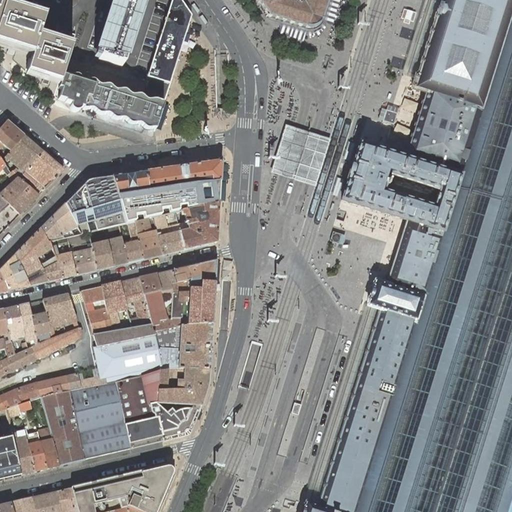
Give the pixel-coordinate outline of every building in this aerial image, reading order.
[(0,0),(0,43),(32,54),(37,37),(43,20),(4,8),(6,0),(0,0)] [(192,15),(181,0),(171,0),(152,62),(146,82),(132,77),(131,80),(67,59),(62,74),(60,83),(58,89),(61,90),(58,99),(64,101),(65,103),(70,105),(70,107),(70,109),(72,111),(74,112),(77,112),(79,111),(80,109),(82,109),(83,109),(83,110),(91,110),(93,111),(98,114),(99,115),(104,114),(107,115),(109,116),(112,119),(116,120),(123,121),(131,125),(138,125),(140,125),(146,130),(150,130),(154,129),(155,130),(192,15)] [(111,0),(96,48),(101,50),(102,47),(99,46),(103,34),(106,35),(108,30),(104,28),(108,16),(112,18),(114,12),(110,11),(113,0),(116,0),(117,0),(111,0)] [(101,50),(99,59),(116,64),(122,66),(143,0),(117,0),(116,0),(113,0),(110,11),(114,12),(112,18),(108,16),(104,28),(108,30),(106,35),(103,34),(99,46),(102,47),(101,50)] [(321,21),(327,0),(261,0),(258,2),(268,17),(306,29),(307,29),(308,29),(309,29),(311,29),(312,29),(314,29),(315,28),(316,27),(318,26),(319,25),(320,24),(321,22),(321,21)] [(306,502),(302,511),(511,511),(511,0),(440,0),(437,10),(424,54),(417,76),(415,76),(411,87),(424,90),(403,156),(359,143),(353,164),(352,163),(351,168),(352,168),(349,176),(348,176),(347,180),(348,181),(341,201),(355,205),(366,209),(406,221),(397,252),(395,258),(394,261),(390,275),(388,281),(387,285),(381,283),(375,281),(371,294),(367,306),(370,307),(373,308),(379,310),(373,329),(368,346),(364,359),(362,363),(345,420),(342,429),(338,441),(332,462),(320,499),(318,506),(306,502)] [(71,46),(72,44),(74,36),(62,33),(61,36),(59,43),(57,43),(48,40),(37,37),(32,54),(27,72),(60,83),(62,74),(67,59),(70,50),(73,51),(74,47),(71,46)] [(397,114),(386,110),(382,121),(394,125),(397,114)] [(0,143),(1,143),(8,149),(5,152),(8,155),(11,151),(24,136),(7,121),(0,128),(0,143)] [(315,188),(330,140),(327,139),(321,137),(314,135),(298,130),(281,125),(266,173),(283,178),(291,180),(299,183),(306,185),(313,187),(315,188)] [(8,155),(6,157),(11,162),(13,159),(21,166),(18,170),(24,176),(43,152),(24,136),(11,151),(8,155)] [(63,169),(43,152),(24,176),(35,185),(31,189),(39,196),(43,192),(64,171),(63,169)] [(5,165),(2,161),(0,157),(0,170),(2,169),(7,175),(11,172),(5,165)] [(177,188),(220,181),(221,161),(160,170),(112,177),(118,197),(129,196),(128,191),(136,190),(137,195),(149,194),(162,191),(177,188)] [(24,176),(18,170),(15,169),(13,171),(19,178),(19,179),(24,176)] [(13,171),(11,172),(7,175),(14,182),(0,195),(9,205),(20,215),(39,196),(31,189),(19,179),(19,178),(13,171)] [(126,224),(118,197),(112,177),(88,180),(65,204),(81,234),(99,230),(103,229),(114,227),(119,225),(126,224)] [(129,196),(118,197),(126,224),(128,223),(134,222),(149,218),(182,210),(219,202),(220,181),(177,188),(162,191),(149,194),(137,195),(129,196)] [(0,212),(9,205),(0,195),(0,212)] [(219,202),(182,210),(183,214),(185,214),(187,221),(188,223),(191,229),(180,231),(162,235),(161,232),(158,233),(159,236),(163,256),(216,243),(217,242),(219,202)] [(64,239),(81,234),(65,204),(52,217),(64,239)] [(55,241),(64,239),(52,217),(41,228),(48,243),(50,242),(55,241)] [(149,218),(134,222),(143,260),(163,256),(159,236),(158,233),(157,230),(152,231),(149,218)] [(123,244),(127,263),(143,260),(134,222),(128,223),(132,242),(123,244)] [(107,240),(113,267),(127,263),(123,244),(119,225),(114,227),(117,238),(107,240)] [(52,248),(52,247),(51,245),(50,242),(48,243),(41,228),(28,241),(36,257),(52,248)] [(77,247),(86,245),(84,235),(75,237),(77,247)] [(338,242),(340,239),(340,238),(338,236),(335,235),(333,235),(332,236),(331,240),(332,242),(335,243),(338,242)] [(97,270),(113,267),(107,240),(91,244),(92,248),(97,270)] [(40,264),(36,257),(28,241),(14,255),(26,279),(39,272),(41,275),(45,273),(42,269),(40,264)] [(63,278),(76,275),(71,253),(59,255),(56,246),(52,247),(52,248),(55,256),(63,278)] [(76,275),(97,270),(92,248),(71,253),(76,275)] [(0,272),(9,291),(30,286),(28,282),(26,279),(14,255),(0,269),(0,272)] [(30,286),(63,278),(55,256),(50,259),(52,262),(42,269),(45,273),(41,275),(28,282),(30,286)] [(52,262),(50,259),(40,264),(42,269),(52,262)] [(144,296),(151,325),(152,332),(163,329),(180,326),(191,325),(193,289),(204,289),(205,282),(214,282),(215,261),(173,270),(176,283),(171,284),(171,289),(162,291),(163,296),(172,294),(170,320),(165,320),(160,297),(159,292),(144,296)] [(176,283),(173,270),(157,274),(161,292),(162,291),(171,289),(171,284),(176,283)] [(0,293),(9,291),(0,272),(0,293)] [(26,279),(28,282),(41,275),(39,272),(26,279)] [(139,278),(144,296),(159,292),(161,292),(157,274),(139,278)] [(129,320),(131,328),(151,325),(144,296),(139,278),(120,282),(124,300),(132,299),(137,318),(129,320)] [(120,282),(102,287),(105,301),(106,309),(110,324),(116,323),(114,312),(127,310),(126,309),(124,300),(120,282)] [(204,289),(193,289),(191,325),(212,324),(214,282),(205,282),(204,289)] [(102,287),(81,291),(93,335),(111,332),(110,324),(106,309),(94,311),(92,303),(105,301),(102,287)] [(79,328),(68,294),(43,300),(46,312),(50,333),(51,339),(55,337),(52,324),(58,322),(59,325),(66,323),(69,332),(79,328)] [(34,340),(35,346),(37,345),(37,342),(36,340),(35,336),(31,316),(29,304),(18,306),(25,337),(26,342),(34,340)] [(18,306),(3,309),(11,340),(14,340),(13,336),(18,335),(19,338),(25,337),(18,306)] [(0,350),(4,349),(7,358),(10,357),(10,353),(11,353),(14,352),(12,347),(11,340),(3,309),(0,310),(0,350)] [(35,336),(50,333),(46,312),(31,316),(35,336)] [(111,332),(93,335),(96,347),(93,348),(100,377),(78,382),(77,375),(67,377),(70,391),(115,382),(141,376),(158,371),(162,370),(162,369),(168,369),(209,370),(209,366),(210,360),(210,356),(212,324),(191,325),(180,326),(179,347),(179,349),(167,348),(163,329),(152,332),(151,325),(131,328),(111,332)] [(41,398),(37,384),(19,390),(15,391),(0,397),(0,376),(6,374),(80,338),(82,334),(79,328),(69,332),(55,337),(51,339),(40,344),(37,345),(35,346),(14,355),(10,357),(7,358),(0,361),(0,411),(6,409),(10,408),(17,405),(21,404),(29,402),(41,398)] [(208,384),(209,370),(168,369),(162,369),(162,370),(158,371),(157,403),(192,405),(201,405),(208,384)] [(199,411),(201,405),(192,405),(191,409),(185,409),(179,410),(179,409),(172,408),(171,409),(166,413),(156,403),(157,403),(158,371),(141,376),(115,382),(130,449),(192,435),(199,411)] [(70,391),(67,377),(37,384),(41,398),(49,428),(59,466),(84,460),(69,391),(70,391)] [(69,391),(84,460),(130,449),(115,382),(70,391),(69,391)] [(31,408),(29,402),(21,404),(17,405),(19,412),(20,414),(22,413),(23,413),(22,411),(31,408)] [(294,403),(291,413),(298,415),(301,405),(294,403)] [(19,412),(17,405),(10,408),(6,409),(8,418),(20,415),(20,414),(19,412)] [(34,472),(47,469),(37,433),(29,435),(27,428),(23,429),(24,431),(25,436),(34,472)] [(59,466),(49,428),(37,431),(37,433),(47,469),(59,466)] [(21,475),(34,472),(25,436),(17,438),(16,433),(14,434),(12,434),(12,436),(21,475)] [(0,479),(21,475),(12,436),(0,439),(0,479)] [(108,511),(127,507),(138,511),(157,511),(173,475),(174,473),(174,472),(174,471),(174,470),(173,470),(173,469),(172,468),(171,467),(170,466),(169,466),(168,466),(140,472),(86,485),(92,511),(108,511)] [(77,511),(92,511),(86,485),(71,489),(77,511)] [(76,511),(77,511),(71,489),(56,492),(61,511),(76,511)] [(61,511),(56,492),(32,498),(36,511),(61,511)] [(36,511),(32,498),(10,503),(12,511),(36,511)] [(12,511),(10,503),(0,505),(0,511),(12,511)]
